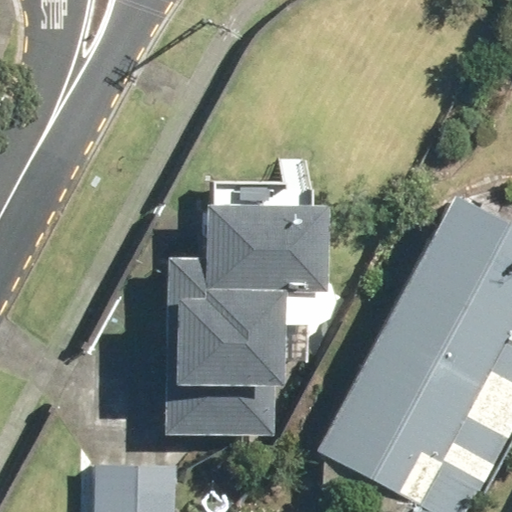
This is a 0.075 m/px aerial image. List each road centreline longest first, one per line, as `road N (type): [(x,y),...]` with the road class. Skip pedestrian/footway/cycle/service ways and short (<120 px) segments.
road 1 (residential): [(142,0),(110,67),(59,106)]
road 2 (residential): [(0,216),(59,106)]
